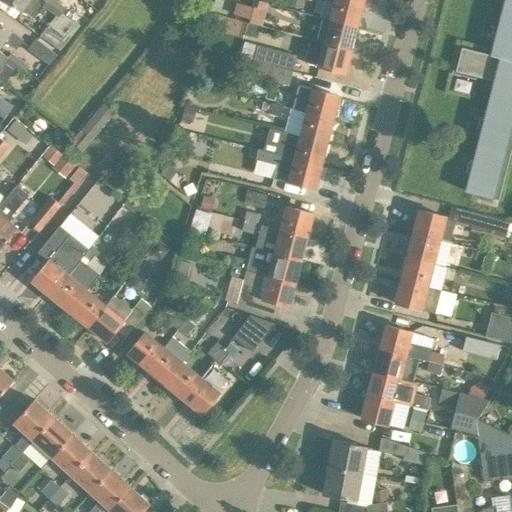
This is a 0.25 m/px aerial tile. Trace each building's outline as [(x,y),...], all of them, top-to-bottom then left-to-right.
[(42,5),(45,1),(44,0),(4,0),(22,13),(24,11),(34,18),(44,6),(42,5)] [(60,18),(66,10),(52,0),(45,0),(45,1),(42,5),(60,18)] [(255,0),(253,8),(250,20),(249,24),(261,27),(267,4),(262,3),(263,2),(257,1),(255,0)] [(319,18),(357,27),(363,4),(346,0),(333,0),(333,4),(324,1),(319,18)] [(511,0),(504,0),(490,56),(461,48),(455,71),(494,81),(465,192),(493,199),(511,124),(511,0)] [(309,41),(350,51),(357,27),(319,18),(322,19),(316,42),(310,40),(309,41)] [(23,41),(13,33),(0,22),(0,50),(6,43),(16,50),(23,41)] [(48,26),(39,37),(60,52),(80,27),(74,22),(62,37),(48,26)] [(27,50),(47,65),(55,55),(35,40),(27,50)] [(345,74),(350,51),(309,41),(304,64),(317,67),(345,74)] [(296,56),(258,46),(254,61),(292,71),(296,56)] [(14,69),(19,61),(10,54),(7,58),(4,62),(7,64),(14,69)] [(19,61),(14,69),(22,75),(28,67),(19,61)] [(254,61),(250,76),(288,86),(292,71),(254,61)] [(222,90),(236,94),(240,81),(226,76),(222,90)] [(297,99),(308,102),(305,113),(333,120),(339,97),(300,87),(297,99)] [(0,102),(1,103),(0,104),(0,108),(7,114),(13,107),(0,97),(0,102)] [(281,118),(283,108),(269,104),(269,106),(263,104),(261,111),(267,113),(267,114),(281,118)] [(192,122),(195,112),(186,109),(183,120),(192,122)] [(299,137),(327,144),(333,120),(305,113),(299,137)] [(10,122),(5,129),(9,132),(14,126),(10,122)] [(299,137),(283,133),(269,130),(263,152),(270,153),(269,155),(321,168),(327,144),(299,137)] [(0,138),(0,157),(9,147),(0,138)] [(65,178),(75,165),(62,154),(50,146),(42,157),(54,166),(52,168),(65,178)] [(270,153),(263,152),(256,150),(254,160),(273,165),(269,179),(315,190),(321,168),(269,155),(270,153)] [(144,177),(132,167),(123,178),(135,188),(144,177)] [(69,180),(76,185),(85,173),(78,168),(69,180)] [(158,187),(148,180),(141,189),(151,197),(158,187)] [(0,250),(18,228),(9,220),(28,196),(16,187),(6,199),(0,206),(0,250)] [(266,195),(246,191),(243,203),(264,208),(266,195)] [(215,198),(203,196),(200,208),(212,211),(215,198)] [(59,205),(50,198),(28,225),(38,233),(59,205)] [(279,230),(307,238),(313,214),(285,206),(279,230)] [(413,233),(441,240),(450,242),(455,222),(471,226),(470,229),(505,239),(509,223),(451,208),(447,220),(446,220),(447,217),(419,210),(413,233)] [(243,221),(258,225),(260,216),(246,212),(243,221)] [(307,238),(279,230),(279,231),(258,226),(258,225),(243,221),(240,232),(259,237),(255,249),(252,248),(251,249),(301,261),(307,238)] [(450,242),(441,240),(413,233),(407,257),(435,264),(441,241),(450,243),(450,242)] [(79,258),(80,259),(81,257),(88,249),(70,235),(60,248),(50,259),(32,281),(50,296),(77,262),(79,258)] [(167,252),(158,244),(149,254),(159,262),(167,252)] [(91,246),(88,249),(81,257),(90,264),(99,253),(91,246)] [(231,269),(295,284),(301,261),(251,249),(248,261),(229,256),(226,266),(231,267),(231,269)] [(407,257),(401,281),(429,288),(435,264),(407,257)] [(98,274),(80,259),(79,258),(77,262),(50,296),(68,311),(86,289),(93,281),(98,274)] [(295,284),(231,269),(228,278),(243,282),(236,305),(277,318),(280,305),(289,307),(295,284)] [(121,270),(111,282),(118,288),(128,276),(121,270)] [(93,281),(86,289),(68,311),(87,326),(105,304),(88,290),(94,282),(93,281)] [(395,304),(423,311),(435,314),(441,291),(429,288),(401,281),(395,304)] [(105,304),(87,326),(107,342),(117,330),(126,338),(151,307),(141,299),(131,311),(128,309),(128,304),(123,300),(119,301),(113,296),(106,305),(105,304)] [(194,326),(195,326),(203,316),(195,310),(187,319),(194,326)] [(177,329),(186,318),(179,312),(170,323),(177,329)] [(511,342),(511,317),(490,312),(485,336),(511,342)] [(274,325),(249,317),(233,337),(252,353),(274,325)] [(186,337),(194,326),(187,319),(186,318),(177,329),(186,337)] [(432,349),(410,343),(413,332),(387,326),(381,349),(407,356),(407,357),(418,360),(418,359),(428,361),(442,365),(444,356),(431,352),(432,349)] [(145,368),(162,347),(144,333),(127,354),(145,368)] [(499,346),(465,337),(462,351),(496,360),(499,346)] [(164,384),(182,363),(190,352),(172,338),(164,348),(162,347),(145,368),(164,384)] [(232,356),(223,349),(214,360),(223,367),(232,356)] [(407,357),(407,356),(381,349),(375,372),(412,382),(418,360),(407,357)] [(428,361),(425,372),(439,376),(442,365),(428,361)] [(200,378),(182,363),(164,384),(183,399),(200,378)] [(0,396),(14,381),(0,367),(0,396)] [(427,411),(427,410),(429,399),(415,394),(417,384),(412,383),(412,382),(375,372),(368,396),(393,403),(427,411)] [(220,394),(200,378),(183,399),(203,415),(220,394)] [(480,399),(488,389),(479,383),(469,388),(466,395),(480,399)] [(453,417),(450,429),(475,436),(476,421),(475,421),(476,418),(487,401),(480,399),(466,395),(458,394),(453,417)] [(387,425),(393,403),(368,396),(362,419),(387,425)] [(32,441),(54,417),(34,399),(12,423),(25,435),(14,446),(13,446),(2,458),(10,465),(22,452),(32,441)] [(413,410),(411,417),(407,430),(420,433),(426,414),(413,410)] [(54,417),(32,441),(51,459),(73,434),(54,417)] [(511,439),(476,421),(475,436),(477,436),(483,482),(511,478),(511,439)] [(51,459),(70,476),(93,451),(73,434),(51,459)] [(426,454),(381,439),(378,452),(403,457),(402,462),(408,463),(423,466),(426,454)] [(326,466),(363,473),(368,447),(331,441),(326,466)] [(70,476),(90,494),(112,469),(93,451),(70,476)] [(22,452),(10,465),(19,473),(31,460),(22,452)] [(0,469),(3,472),(10,465),(2,458),(0,460),(0,469)] [(450,466),(456,511),(471,511),(465,468),(452,463),(450,466)] [(358,501),(363,473),(326,466),(321,494),(358,501)] [(108,511),(109,511),(131,486),(112,469),(90,494),(99,502),(89,511),(108,511)] [(40,493),(48,500),(60,487),(52,480),(40,493)] [(143,511),(151,504),(131,486),(109,511),(143,511)] [(48,500),(57,508),(69,495),(60,487),(48,500)] [(374,495),(376,505),(387,503),(385,493),(374,495)] [(5,511),(8,508),(0,502),(0,511),(5,511)] [(367,511),(367,507),(340,502),(338,511),(367,511)] [(367,506),(367,507),(367,511),(387,511),(387,503),(376,505),(367,506)]
